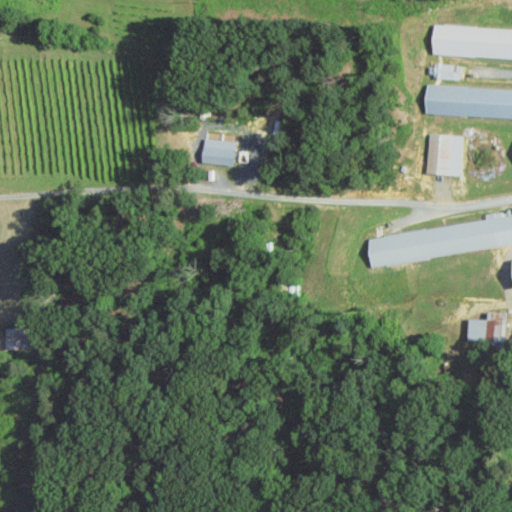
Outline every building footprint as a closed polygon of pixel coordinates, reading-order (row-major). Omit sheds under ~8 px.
[(511,28),(434,25),(433,55),(511,58),(511,28)] [(511,118),(511,89),(427,86),(426,115),(511,118)] [(426,173),(460,175),(462,135),(428,133),(426,173)] [(236,140),(204,139),(203,163),(235,164),(236,140)] [(511,243),(511,211),(500,213),(500,217),(368,235),(372,263),(511,243)] [(469,341),(504,342),(505,312),(489,312),(488,319),(469,318),(469,341)] [(6,349),(28,349),(27,327),(5,328),(6,349)]
